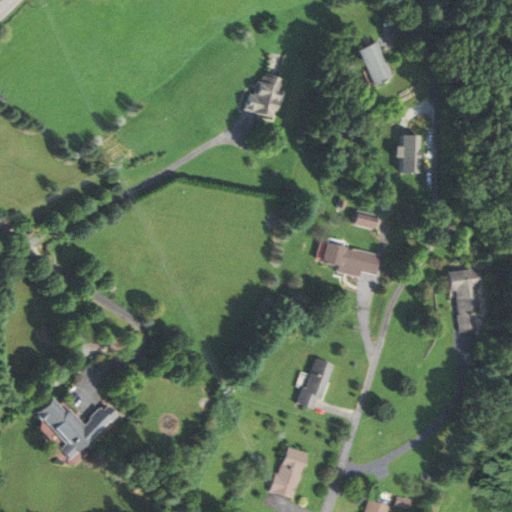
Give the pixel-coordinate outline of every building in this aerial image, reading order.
[(391,78),(373,42),(353,52),(372,88),(391,78)] [(274,119),(284,81),(256,74),(246,112),(274,119)] [(367,232),(371,220),(349,214),(346,226),(367,232)] [(331,271),(367,278),(372,253),(315,242),(311,263),(332,267),(331,271)] [(447,292),(453,292),(457,333),(480,331),(475,269),(445,272),(447,292)] [(326,364),(304,359),(292,406),(313,411),(326,364)] [(121,416),(109,403),(83,427),(54,395),(35,412),(65,444),(60,450),(71,462),(121,416)] [(273,493),(296,499),(308,454),(286,448),(273,493)] [(366,511),(389,511),(390,505),(368,500),(366,511)]
